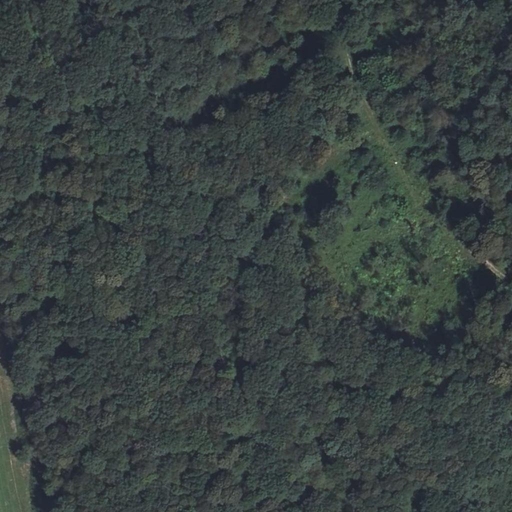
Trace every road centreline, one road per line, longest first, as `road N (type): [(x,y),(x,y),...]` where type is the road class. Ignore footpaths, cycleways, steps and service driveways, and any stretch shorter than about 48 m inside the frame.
road 1 (track): [(0,253),(126,341),(230,479),(243,511)]
road 2 (track): [(326,0),(363,109),(410,193),(511,284)]
road 3 (track): [(24,511),(0,389)]
